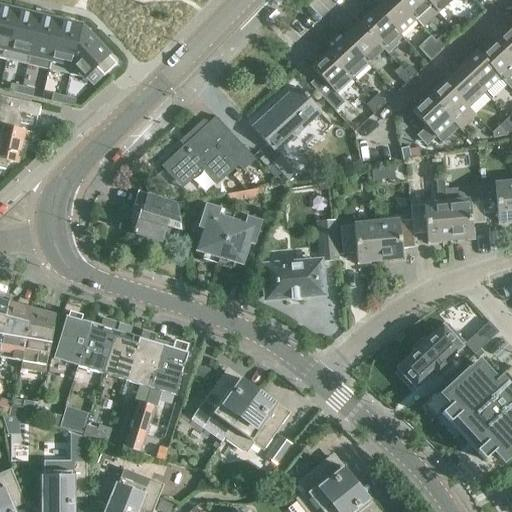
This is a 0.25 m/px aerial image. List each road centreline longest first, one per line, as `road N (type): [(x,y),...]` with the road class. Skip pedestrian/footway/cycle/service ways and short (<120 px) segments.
road 1 (secondary): [(318,380),(225,319),(81,278),(61,263),(48,237)]
road 2 (secondary): [(67,175),(245,0)]
road 3 (residential): [(318,380),(376,325),(453,278),(511,259)]
road 4 (residential): [(369,128),(506,0)]
road 5 (secondary): [(450,511),(419,471),(318,380)]
